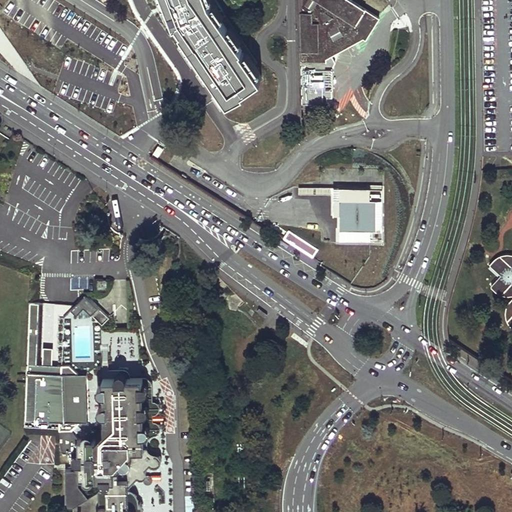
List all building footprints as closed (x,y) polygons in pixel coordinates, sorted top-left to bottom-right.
[(165,0),(178,24),(227,95),(244,86),(242,84),(261,71),(210,0),(165,0)] [(298,0),(300,62),(300,105),(304,105),(304,101),(309,101),(309,105),(327,105),(327,98),(326,62),(325,59),(325,50),(354,33),(361,38),(363,39),(376,18),(360,8),(365,0),(298,0)] [(354,33),(325,50),(325,59),(361,38),(354,33)] [(336,63),(332,56),(325,59),(326,62),(327,98),(333,97),(332,71),(336,63)] [(299,187),(299,196),(331,196),(331,216),(337,216),(337,243),(386,243),(386,185),(371,185),(371,187),(299,187)] [(288,241),(312,256),(317,248),(289,230),(283,238),(288,241)] [(511,255),(507,255),(504,255),(500,255),(496,258),(493,260),(489,263),(499,273),(504,267),(511,268),(511,280),(511,282),(504,282),(500,278),(491,287),(493,290),(497,293),(502,295),(508,296),(511,296),(511,297),(510,300),(508,302),(506,307),(504,310),(504,315),(506,320),(509,325),(511,328),(511,327),(511,255)] [(97,278),(96,288),(107,289),(109,279),(97,278)] [(85,295),(71,309),(80,317),(90,316),(91,314),(102,324),(109,317),(86,295),(85,295)] [(103,382),(99,384),(98,388),(99,391),(103,393),(104,403),(100,404),(98,408),(100,412),(104,414),(104,430),(96,438),(93,439),(91,434),(87,433),(83,435),(82,439),(78,439),(70,432),(78,423),(87,423),(86,374),(77,374),(70,366),(52,365),(53,356),(43,355),(43,365),(38,365),(40,303),(29,302),(25,425),(60,427),(59,430),(60,430),(59,452),(78,452),(78,453),(74,456),(72,459),(74,463),(78,465),(78,468),(65,469),(66,506),(73,506),(73,511),(142,511),(143,510),(137,494),(133,490),(128,489),(128,487),(138,477),(142,478),(145,476),(147,473),(145,469),(149,465),(152,466),(155,466),(159,465),(161,462),(162,459),(161,455),(157,452),(152,451),(149,449),(147,443),(150,437),(157,434),(160,429),(161,426),(160,424),(157,421),(154,420),(154,414),(158,411),(160,406),(157,402),(153,400),(152,383),(150,379),(145,376),(130,376),(128,372),(126,370),(123,369),(120,370),(119,370),(118,371),(117,372),(116,373),(116,374),(116,376),(116,377),(103,377),(103,382)] [(54,463),(56,435),(42,434),(40,462),(54,463)]
